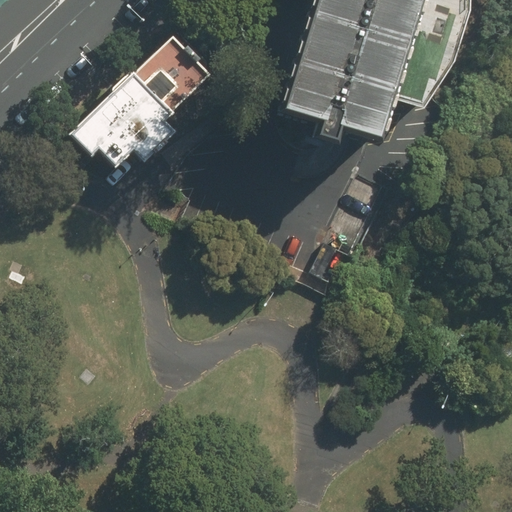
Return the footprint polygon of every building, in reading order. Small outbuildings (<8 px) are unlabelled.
[(309,0),(277,113),(356,137),(373,143),(389,99),(419,109),(454,61),(466,12),(466,0),(309,0)] [(206,81),(169,41),(68,134),(89,156),(96,149),(113,168),(130,152),(139,162),(172,133),(162,121),(206,81)] [(382,191),(362,183),(339,253),(356,259),(382,191)] [(292,233),(262,220),(249,252),(279,264),(292,233)] [(342,260),(303,241),(289,269),(328,288),(342,260)] [(493,324),(488,321),(508,290),(467,262),(414,342),(456,369),(476,339),(481,342),(493,324)]
